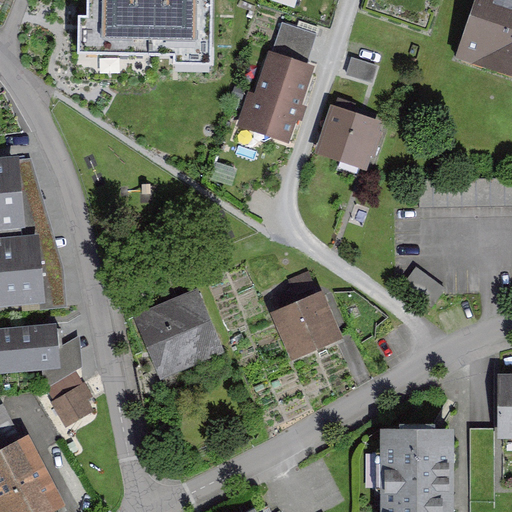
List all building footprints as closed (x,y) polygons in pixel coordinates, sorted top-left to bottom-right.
[(88,0),(89,9),(78,9),(78,47),(173,48),(174,58),(213,58),(212,0),(88,0)] [(511,69),(511,0),(475,0),(458,52),(511,69)] [(318,65),(268,47),(240,122),(289,140),(318,65)] [(372,80),(378,61),(353,53),(347,72),(372,80)] [(384,119),(332,103),(318,150),(369,166),(384,119)] [(0,226),(30,223),(23,151),(0,153),(0,226)] [(511,175),(419,178),(419,205),(511,202),(511,175)] [(0,237),(0,272),(43,268),(39,233),(0,237)] [(426,311),(444,285),(416,266),(398,292),(426,311)] [(43,268),(0,272),(0,306),(46,302),(43,268)] [(198,286),(135,313),(163,377),(226,350),(198,286)] [(350,337),(330,289),(276,312),(297,360),(350,337)] [(0,327),(0,372),(64,366),(59,321),(0,327)] [(511,372),(502,372),(503,437),(511,436),(511,372)] [(84,384),(53,401),(66,426),(97,409),(84,384)] [(0,453),(22,442),(3,405),(0,406),(0,453)] [(453,511),(453,430),(383,430),(382,511),(453,511)] [(39,511),(55,504),(22,442),(0,453),(0,505),(3,511),(39,511)]
